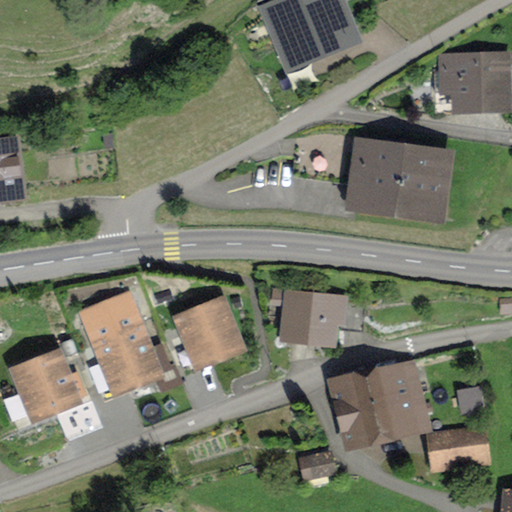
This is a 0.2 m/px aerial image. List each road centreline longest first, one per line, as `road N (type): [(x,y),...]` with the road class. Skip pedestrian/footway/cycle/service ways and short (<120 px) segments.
road 1 (residential): [(0,495),(364,358),(511,329)]
road 2 (residential): [(130,250),(128,219),(148,199),(504,0)]
road 3 (primary): [(511,271),(279,245),(130,250)]
road 4 (primary): [(130,250),(0,270)]
